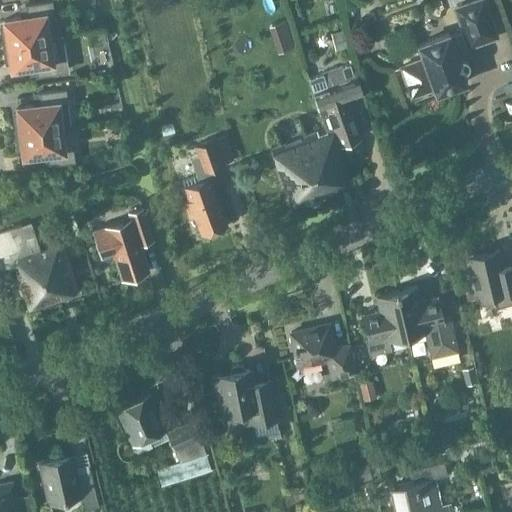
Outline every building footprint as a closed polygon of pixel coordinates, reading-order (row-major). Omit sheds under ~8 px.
[(3,45),(48,38),(46,24),(55,22),(52,0),(25,5),(27,17),(4,20),(5,26),(0,27),(3,45)] [(460,59),(457,60),(453,49),(467,44),(468,46),(495,36),(482,0),(477,0),(454,8),(463,32),(448,37),(448,36),(447,33),(445,34),(420,44),(420,43),(417,44),(418,47),(419,46),(423,59),(401,67),(407,84),(404,85),(406,89),(408,88),(411,96),(434,88),(435,91),(435,93),(438,92),(463,83),(466,82),(465,80),(464,80),(461,71),(463,70),(464,69),(465,69),(466,68),(467,66),(467,65),(467,63),(467,62),(466,61),(465,60),(464,59),(462,58),(461,58),(460,59)] [(284,21),(269,27),(271,32),(286,27),(284,21)] [(48,38),(3,45),(6,63),(11,62),(12,68),(35,65),(37,77),(63,72),(61,59),(51,61),(48,38)] [(362,93),(351,63),(307,79),(327,133),(332,148),(339,145),(360,138),(346,99),(362,93)] [(60,127),(70,125),(65,89),(39,92),(40,104),(17,107),(18,113),(13,114),(15,132),(60,127)] [(171,123),(160,126),(162,136),(174,133),(171,123)] [(60,127),(15,132),(17,150),(22,150),(23,156),(46,153),(48,165),(74,162),(73,148),(63,150),(60,127)] [(339,145),(332,148),(327,133),(318,136),(317,132),(270,149),(291,206),(337,190),(334,182),(350,176),(339,145)] [(226,223),(209,176),(207,176),(205,171),(222,165),(212,139),(195,145),(202,166),(194,169),(196,175),(182,181),(183,185),(178,187),(189,217),(194,216),(200,233),(211,229),(215,231),(222,229),(223,224),(226,223)] [(83,176),(66,181),(70,193),(86,187),(83,176)] [(139,243),(152,239),(141,207),(128,212),(130,217),(92,230),(101,255),(112,252),(121,278),(148,269),(139,243)] [(20,225),(0,231),(0,255),(15,251),(17,257),(16,257),(20,270),(15,272),(27,309),(78,292),(62,242),(39,249),(29,253),(20,225)] [(511,303),(511,273),(503,275),(497,249),(465,257),(475,298),(492,294),(495,307),(511,303)] [(443,322),(437,297),(420,301),(416,286),(396,291),(406,336),(424,332),(430,355),(429,355),(430,357),(456,350),(456,349),(449,322),(450,322),(449,321),(443,322)] [(389,349),(387,341),(406,336),(396,291),(375,296),(378,311),(361,315),(367,339),(365,340),(369,354),(389,349)] [(355,371),(348,344),(333,348),(327,323),(290,332),(298,364),(327,357),(331,376),(355,371)] [(251,383),(249,368),(244,369),(244,368),(241,363),(235,362),(231,365),(230,371),(230,372),(212,376),(216,394),(219,393),(223,413),(241,409),(243,423),(276,417),(269,379),(251,383)] [(471,367),(461,369),(465,385),(475,383),(471,367)] [(371,380),(359,383),(362,400),(374,397),(371,380)] [(164,428),(148,393),(116,408),(132,443),(164,428)] [(165,433),(178,462),(206,454),(207,453),(191,421),(165,433)] [(449,427),(432,432),(436,447),(453,443),(449,427)] [(98,505),(89,469),(73,473),(69,454),(38,461),(43,481),(46,481),(50,501),(80,494),(83,508),(98,505)] [(178,462),(156,469),(161,484),(161,485),(210,469),(206,454),(178,462)] [(412,482),(389,487),(394,511),(416,511),(419,511),(448,511),(447,504),(440,505),(434,477),(446,475),(443,460),(409,468),(412,482)] [(367,463),(350,468),(355,483),(371,478),(367,463)] [(32,511),(28,494),(15,498),(11,482),(0,484),(0,511),(32,511)]
